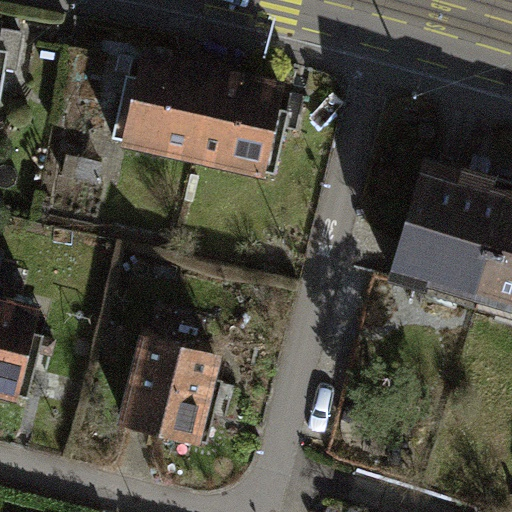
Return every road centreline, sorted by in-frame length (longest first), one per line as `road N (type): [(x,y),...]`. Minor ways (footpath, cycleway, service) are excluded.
road 1 (residential): [(248,511),(267,475),(392,0)]
road 2 (residential): [(0,464),(184,511)]
